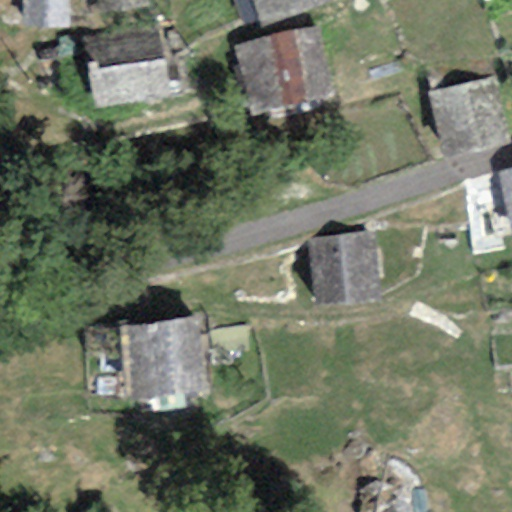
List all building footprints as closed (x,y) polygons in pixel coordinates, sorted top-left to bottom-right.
[(70,0),(21,0),(21,22),(70,23),(70,0)] [(254,0),(260,18),(314,0),(254,0)] [(312,26),(231,47),(249,118),(330,97),(312,26)] [(155,29),(84,38),(92,101),(163,91),(155,29)] [(494,73),(431,90),(449,155),(511,138),(494,73)] [(511,166),(496,172),(511,228),(511,166)] [(373,230),(308,237),(316,304),(380,296),(373,230)] [(196,313),(121,323),(130,392),(205,383),(196,313)]
